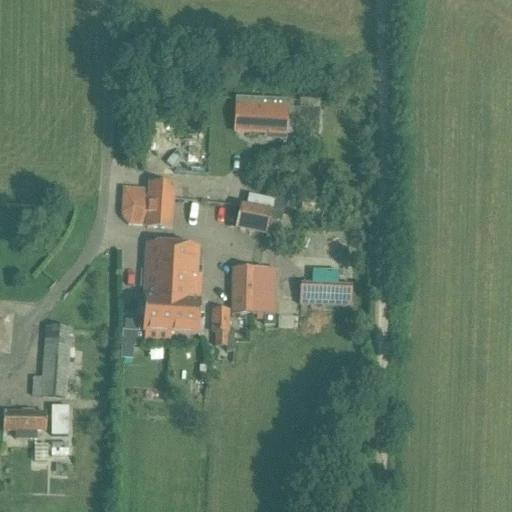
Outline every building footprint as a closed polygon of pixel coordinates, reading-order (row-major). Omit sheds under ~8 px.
[(287,109),(235,107),(234,135),(286,137),(287,109)] [(307,121),(318,122),(319,112),(298,111),(298,121),(307,121)] [(146,139),(148,160),(176,156),(173,136),(146,139)] [(190,191),(221,192),(222,176),(191,176),(190,191)] [(126,227),(128,228),(145,229),(145,230),(172,232),(175,188),(147,186),(147,192),(123,190),(121,220),(121,221),(122,222),(122,223),(123,224),(124,225),(124,226),(125,227),(126,227)] [(271,214),(270,222),(285,225),(289,202),(266,197),(265,202),(248,198),(246,209),(271,214)] [(271,214),(246,209),(240,207),(234,233),(266,239),(270,222),(271,214)] [(200,304),(195,303),(197,250),(147,247),(145,300),(143,300),(142,335),(120,334),(119,362),(130,363),(130,352),(141,347),(167,348),(168,336),(198,338),(200,304)] [(275,272),(231,272),(231,318),(274,319),(275,272)] [(337,304),(337,287),(302,286),(301,303),(337,304)] [(337,287),(337,304),(353,304),(354,288),(337,287)] [(211,335),(215,335),(229,336),(229,334),(230,313),(211,312),(211,335)] [(229,336),(215,335),(214,350),(226,350),(226,355),(234,355),(234,334),(229,334),(229,336)] [(70,342),(45,341),(43,380),(32,380),(31,400),(66,402),(70,342)] [(70,410),(53,410),(52,439),(69,439),(70,410)] [(45,417),(3,416),(2,435),(15,436),(15,443),(35,443),(35,436),(45,436),(45,417)] [(24,448),(24,467),(38,468),(39,448),(24,448)]
